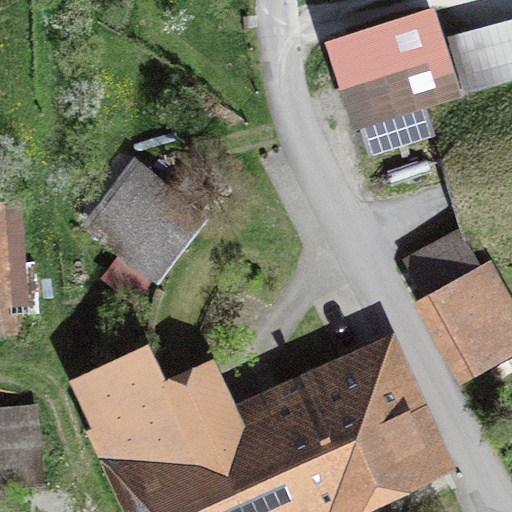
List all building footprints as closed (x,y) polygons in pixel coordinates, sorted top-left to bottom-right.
[(360,123),(456,93),(431,14),(335,45),(360,123)] [(511,77),(511,26),(453,42),(466,89),(511,77)] [(511,113),(437,136),(472,251),(511,239),(511,113)] [(97,235),(153,279),(204,214),(147,170),(97,235)] [(468,368),(511,344),(511,311),(487,266),(478,271),(461,238),(412,265),(468,368)] [(96,439),(129,511),(318,511),(425,464),(382,369),(234,436),(207,376),(167,394),(150,356),(88,384),(110,433),(96,439)]
